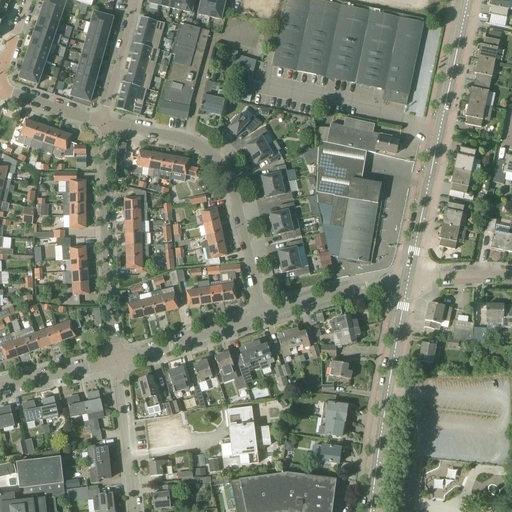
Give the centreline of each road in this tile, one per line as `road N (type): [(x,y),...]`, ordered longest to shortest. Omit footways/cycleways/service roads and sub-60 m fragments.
road 1 (residential): [(260,320),(219,165),(176,139),(103,121)]
road 2 (tertiary): [(408,277),(467,0)]
road 3 (residential): [(103,121),(117,363)]
road 4 (tertiary): [(370,511),(408,277)]
road 5 (residential): [(408,277),(260,320)]
road 6 (residential): [(260,320),(117,363)]
road 7 (residential): [(133,511),(117,363)]
road 8 (residential): [(103,121),(132,0)]
